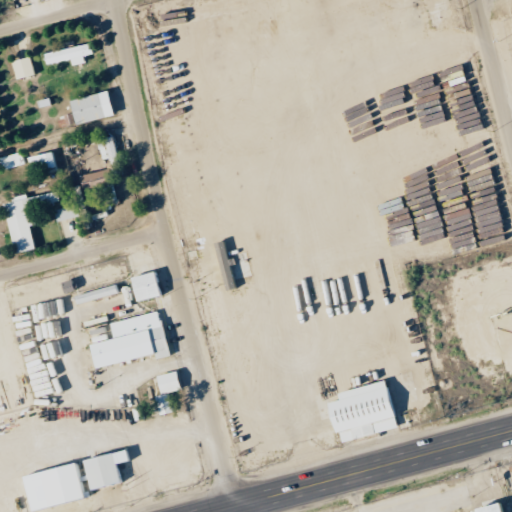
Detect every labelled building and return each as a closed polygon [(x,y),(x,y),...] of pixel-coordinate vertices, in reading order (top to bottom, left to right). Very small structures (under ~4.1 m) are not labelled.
[(50,65),(74,60),(75,66),(88,63),(87,56),(96,54),(93,43),(47,53),(50,65)] [(19,80),(38,75),(33,57),(14,61),(19,80)] [(80,125),(118,116),(112,91),(74,101),(80,125)] [(84,175),(86,190),(117,186),(114,168),(121,166),(117,137),(101,139),(104,160),(110,159),(112,170),(84,175)] [(5,171),(26,165),(22,152),(2,158),(5,171)] [(33,173),(58,168),(55,152),(30,157),(33,173)] [(17,254),(38,250),(33,226),(38,225),(35,209),(63,203),(60,192),(28,198),(28,195),(15,197),(16,202),(7,204),(17,254)] [(58,222),(81,217),(78,204),(55,210),(58,222)] [(217,244),(230,291),(240,288),(227,242),(217,244)] [(165,296),(160,272),(136,278),(141,301),(165,296)] [(157,356),(158,360),(172,357),(162,312),(112,322),(116,340),(94,345),(100,369),(157,356)] [(165,395),(157,397),(162,416),(176,413),(171,394),(186,390),(181,371),(160,377),(165,395)] [(394,429),(384,380),(333,391),(335,399),(323,402),(330,434),(336,433),(338,441),(394,429)] [(88,461),(95,491),(126,484),(122,464),(133,462),(131,451),(88,461)] [(90,500),(83,464),(28,476),(35,511),(90,500)] [(469,511),(496,511),(494,502),(469,509),(469,511)]
